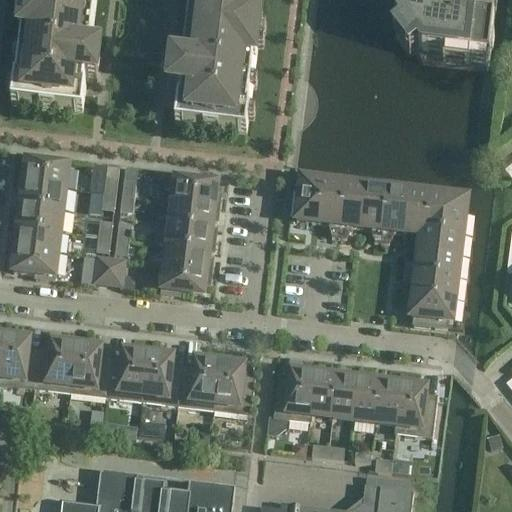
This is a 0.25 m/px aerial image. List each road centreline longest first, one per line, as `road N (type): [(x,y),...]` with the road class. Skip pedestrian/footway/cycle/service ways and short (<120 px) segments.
road 1 (residential): [(251,324),(451,349),(511,423)]
road 2 (residential): [(0,303),(251,324)]
road 3 (residential): [(251,324),(268,184)]
